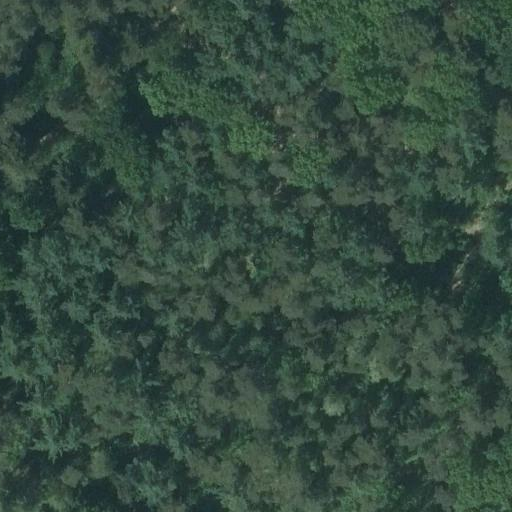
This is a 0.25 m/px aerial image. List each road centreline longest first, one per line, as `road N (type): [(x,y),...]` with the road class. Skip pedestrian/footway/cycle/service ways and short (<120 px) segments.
road 1 (track): [(56,98),(511,301)]
road 2 (track): [(158,0),(0,153)]
